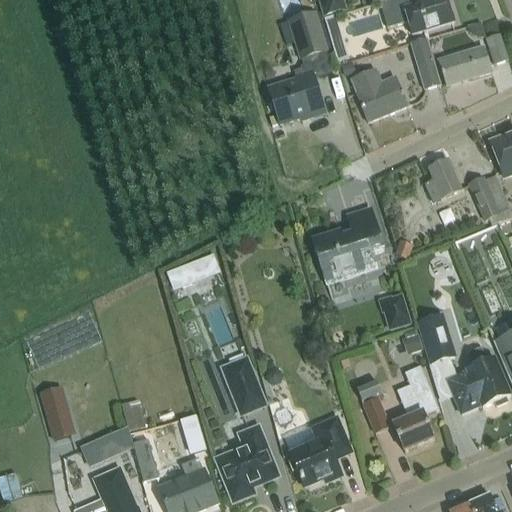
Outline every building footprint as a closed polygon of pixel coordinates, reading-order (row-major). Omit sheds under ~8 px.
[(318,0),(324,18),(346,12),(342,0),(318,0)] [(408,24),(412,37),(454,25),(446,0),(439,0),(416,7),(414,0),(396,0),(388,2),(380,5),(387,30),(408,24)] [(315,15),(296,21),(307,58),(308,60),(308,59),(327,53),(321,34),(315,15)] [(325,21),(337,63),(349,60),(337,18),(325,21)] [(486,39),(481,25),(481,24),(466,29),(467,31),(468,32),(469,34),(470,35),(472,37),(474,38),(475,38),(477,39),(479,40),(480,40),(483,40),(484,40),(486,39)] [(494,67),(508,63),(500,38),(486,42),(494,67)] [(440,88),(425,41),(409,45),(425,93),(440,88)] [(443,78),(447,89),(448,89),(448,87),(470,80),(471,82),(492,75),(484,49),(438,63),(442,75),(442,78),(443,78)] [(351,65),(340,69),(344,81),(355,77),(351,65)] [(357,96),(369,126),(408,109),(403,99),(404,98),(403,95),(402,96),(395,80),(383,85),(376,70),(351,81),(357,96)] [(297,82),(268,91),(273,109),(279,128),(300,121),(301,124),(326,116),(313,74),(296,80),(297,82)] [(492,144),(491,144),(505,181),(511,177),(511,136),(492,144)] [(429,173),(433,181),(424,186),(434,206),(462,193),(449,164),(429,173)] [(485,223),(499,217),(511,212),(497,177),(484,183),(484,182),(470,188),(478,207),(485,223)] [(325,263),(330,280),(346,275),(348,279),(366,273),(365,270),(376,266),(373,256),(384,252),(371,212),(348,219),(353,236),(342,239),(341,235),(314,244),(320,264),(325,263)] [(399,243),(393,258),(408,263),(413,248),(399,243)] [(463,252),(442,254),(444,273),(465,271),(463,252)] [(213,256),(166,275),(173,294),(221,275),(213,256)] [(378,302),(388,334),(412,327),(403,295),(392,299),(392,298),(378,302)] [(235,297),(219,301),(228,335),(243,331),(235,297)] [(429,368),(456,360),(444,318),(416,326),(429,368)] [(460,326),(451,328),(455,345),(464,342),(460,326)] [(403,335),(405,341),(402,342),(407,357),(422,352),(417,337),(416,337),(414,331),(403,335)] [(511,339),(508,342),(497,346),(511,381),(511,339)] [(465,374),(445,382),(461,420),(494,406),(496,410),(509,405),(507,400),(511,398),(511,397),(496,359),(489,362),(485,352),(479,351),(470,355),(467,359),(471,369),(465,372),(465,374)] [(249,357),(219,369),(240,420),(269,408),(249,357)] [(351,368),(348,361),(340,364),(342,372),(351,368)] [(398,444),(400,443),(405,455),(435,443),(425,419),(439,413),(420,368),(405,375),(410,387),(397,393),(409,420),(393,427),(399,439),(397,440),(398,444)] [(268,386),(274,389),(280,386),(283,380),(280,374),(274,371),(268,374),(265,380),(268,386)] [(359,393),(363,402),(382,395),(378,385),(359,393)] [(45,395),(40,396),(53,444),(59,442),(70,439),(57,392),(45,395)] [(382,395),(363,402),(376,435),(389,430),(377,402),(384,399),(382,395)] [(139,403),(122,407),(129,437),(146,432),(139,403)] [(340,475),(335,462),(351,455),(337,422),(313,432),(319,445),(290,457),(297,471),(305,490),(340,475)] [(277,479),(270,460),(258,431),(241,438),(246,451),(218,463),(234,504),(253,496),(251,489),(277,479)] [(149,443),(133,447),(144,485),(159,481),(149,443)] [(443,471),(463,460),(459,453),(439,464),(443,471)] [(160,491),(166,506),(168,511),(204,511),(218,507),(204,473),(199,461),(182,468),(187,480),(160,491)] [(105,504),(85,511),(134,511),(119,474),(97,484),(105,504)] [(495,511),(490,498),(469,507),(470,511),(495,511)]
